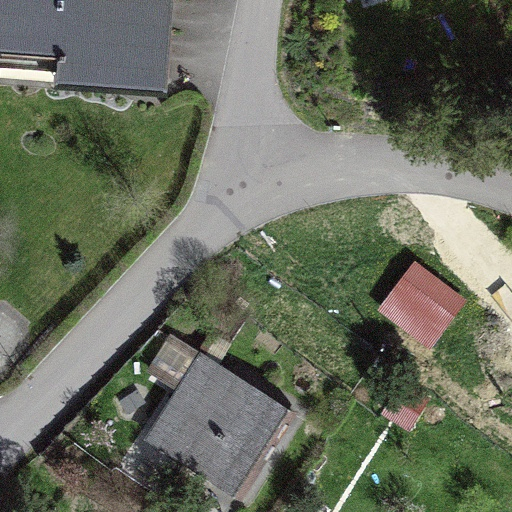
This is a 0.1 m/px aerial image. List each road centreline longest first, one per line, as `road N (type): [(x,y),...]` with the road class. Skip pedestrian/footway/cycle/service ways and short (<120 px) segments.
road 1 (residential): [(258,169),(0,450)]
road 2 (residential): [(511,209),(435,182),(258,169)]
road 3 (residential): [(252,0),(258,169)]
